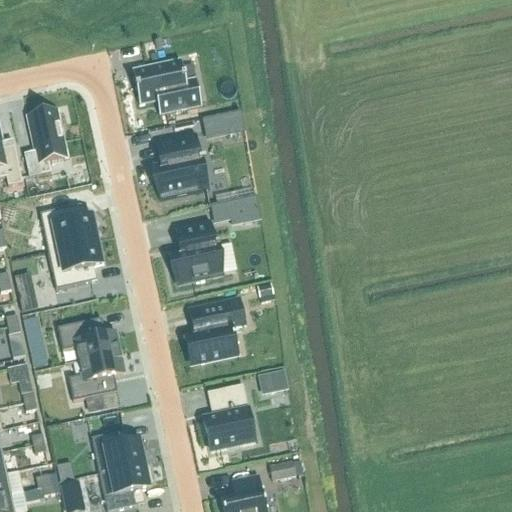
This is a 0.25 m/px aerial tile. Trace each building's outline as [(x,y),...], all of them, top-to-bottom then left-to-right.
[(179,66),(130,76),(138,110),(155,107),(158,120),(200,111),(194,84),(184,87),(179,66)] [(63,111),(31,119),(41,167),(73,160),(63,111)] [(240,115),(200,124),(204,140),(227,135),(228,141),(244,137),(243,132),(240,115)] [(1,125),(0,125),(0,176),(11,174),(1,125)] [(157,204),(158,205),(208,195),(194,138),(155,147),(156,148),(160,148),(164,164),(165,163),(166,169),(154,171),(156,186),(153,187),(160,203),(157,204)] [(254,201),(210,210),(213,227),(230,223),(244,220),(245,228),(259,225),(258,217),(254,201)] [(89,218),(41,229),(48,259),(96,248),(89,218)] [(170,258),(177,289),(220,280),(208,225),(174,232),(175,234),(176,234),(180,250),(182,250),(183,255),(170,258)] [(96,248),(48,259),(54,286),(102,275),(96,248)] [(7,278),(0,279),(0,288),(8,287),(7,278)] [(8,287),(0,288),(0,297),(10,295),(8,287)] [(16,321),(5,323),(7,332),(18,329),(16,321)] [(210,345),(187,351),(193,375),(243,365),(242,359),(237,327),(221,330),(207,333),(210,345)] [(18,329),(7,332),(9,340),(19,338),(18,329)] [(99,341),(64,350),(68,364),(81,361),(85,374),(123,364),(119,349),(102,353),(99,341)] [(90,393),(73,397),(77,414),(113,405),(109,391),(128,386),(123,364),(85,374),(90,393)] [(271,380),(259,382),(262,398),(274,396),(271,380)] [(241,394),(241,392),(207,399),(207,401),(209,401),(212,417),(214,417),(215,422),(202,425),(209,455),(252,445),(246,416),(244,416),(240,394),(241,394)] [(34,406),(32,397),(22,399),(24,409),(34,406)] [(34,406),(24,409),(25,416),(36,414),(34,406)] [(33,450),(44,448),(42,439),(31,441),(33,450)] [(111,480),(155,470),(150,449),(130,453),(128,443),(104,449),(111,480)] [(44,448),(33,450),(35,459),(45,456),(44,448)] [(299,465),(268,471),(271,486),(302,479),(299,465)] [(160,496),(155,471),(112,480),(118,511),(141,511),(139,500),(160,496)] [(0,479),(0,501),(10,499),(6,478),(0,479)] [(35,483),(37,493),(41,493),(52,491),(50,480),(35,483)] [(264,511),(257,481),(230,487),(232,499),(219,502),(221,511),(264,511)] [(76,487),(62,490),(66,511),(78,511),(81,511),(76,487)] [(52,491),(41,493),(43,501),(54,499),(52,491)] [(12,511),(10,499),(0,501),(0,511),(12,511)]
